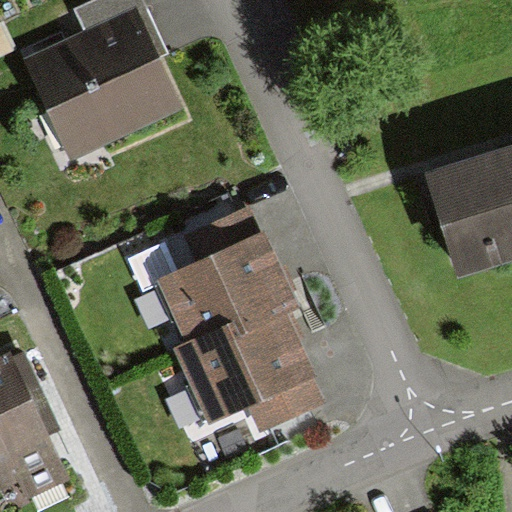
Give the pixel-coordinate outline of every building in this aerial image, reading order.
[(81,43),(134,21),(142,18),(134,0),(89,0),(67,10),(81,43)] [(169,106),(134,21),(81,43),(23,67),(58,152),(169,106)] [(511,146),(426,172),(454,265),(511,248),(511,146)] [(286,289),(296,285),(257,190),(195,215),(208,247),(169,263),(195,326),(286,289)] [(324,385),(286,289),(195,326),(184,330),(210,393),(249,378),(261,410),(324,385)] [(63,468),(10,341),(0,345),(0,474),(25,465),(31,481),(63,468)]
